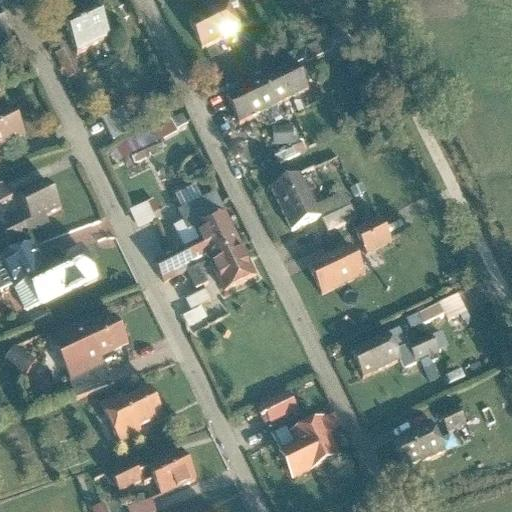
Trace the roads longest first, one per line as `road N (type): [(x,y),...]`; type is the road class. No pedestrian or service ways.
road 1 (residential): [(367,511),(383,506),(134,0)]
road 2 (residential): [(1,0),(257,511)]
road 3 (unclassified): [(362,0),(511,311)]
